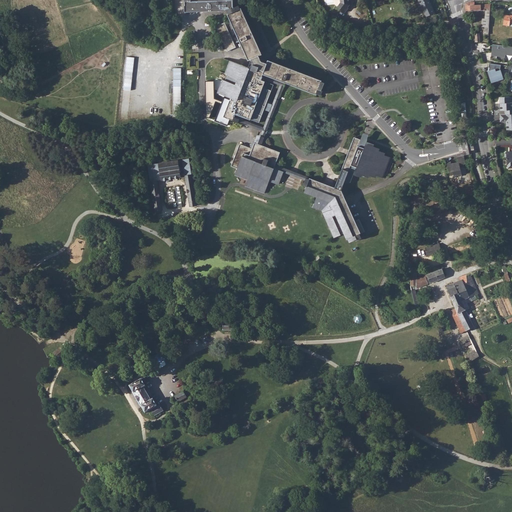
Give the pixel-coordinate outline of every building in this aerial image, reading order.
[(217,92),(224,95),(214,119),(227,125),(230,119),(232,112),(258,122),(271,89),(262,86),(264,80),(260,79),(261,75),(262,73),(321,96),(326,81),(266,58),(265,62),(262,61),(260,60),(259,60),(257,54),(261,52),(239,3),(233,6),(233,0),(184,0),(185,11),(225,9),(247,59),(250,58),(251,62),(249,68),(231,61),(226,73),(236,78),(234,83),(223,79),(217,92)] [(270,46),(249,0),(244,0),(266,49),(261,52),(257,54),(259,60),(260,60),(262,61),(265,62),(266,58),(275,51),(273,49),(270,46)] [(339,0),(340,2),(337,7),(345,12),(348,7),(347,7),(349,4),(348,0),(339,0)] [(418,0),(422,9),(423,8),(424,12),(423,12),(426,17),(435,13),(433,8),(432,8),(430,5),(431,4),(429,0),(418,0)] [(488,33),(490,15),(485,15),(485,19),(482,19),(482,27),(485,27),(484,33),(488,33)] [(511,15),(510,15),(510,16),(505,15),(503,24),(511,25),(511,15)] [(237,47),(226,22),(217,26),(228,51),(237,47)] [(511,55),(511,46),(510,46),(493,44),(491,55),(505,57),(505,54),(511,55)] [(489,67),(489,68),(489,71),(488,71),(491,82),(503,78),(501,70),(500,71),(501,65),(489,63),(489,67)] [(505,109),(505,114),(511,113),(511,101),(510,102),(510,96),(500,97),(500,110),(505,109)] [(511,113),(505,114),(500,114),(501,121),(507,121),(507,123),(507,124),(507,129),(511,129),(511,113)] [(362,139),(355,136),(336,187),(310,177),(310,178),(307,177),(304,184),(307,185),(305,192),(317,196),(313,207),(322,210),(334,237),(345,233),(348,239),(349,238),(350,241),(358,238),(358,239),(362,237),(361,233),(366,231),(360,218),(356,220),(343,189),(345,183),(351,181),(355,174),(363,176),(366,176),(370,176),(370,175),(377,177),(378,175),(386,178),(394,157),(386,154),(386,152),(381,150),(381,148),(375,145),(375,143),(368,140),(368,139),(369,134),(367,133),(364,132),(362,139)] [(253,147),(239,143),(231,165),(238,168),(235,174),(248,179),(245,186),(267,194),(271,181),(280,184),(285,171),(275,167),(275,165),(281,151),(255,142),(253,147)] [(465,167),(463,167),(462,164),(465,164),(463,156),(457,158),(458,162),(451,163),(450,161),(446,162),(447,169),(451,169),(453,177),(467,175),(465,167)] [(191,160),(149,166),(156,214),(164,213),(160,183),(186,178),(191,208),(199,207),(191,160)] [(412,242),(414,249),(424,246),(422,239),(412,242)] [(427,255),(441,251),(439,243),(425,247),(427,255)] [(417,288),(445,277),(442,268),(417,278),(417,267),(410,268),(410,286),(417,286),(417,288)] [(467,303),(477,300),(475,295),(469,282),(471,281),(469,274),(459,278),(460,281),(446,287),(455,309),(450,311),(461,334),(474,327),(465,311),(470,309),(467,303)] [(469,282),(475,295),(478,294),(473,281),(471,281),(469,282)] [(223,330),(235,331),(235,323),(223,323),(223,330)] [(463,348),(472,343),(469,335),(459,340),(463,348)] [(52,354),(57,361),(70,351),(64,344),(52,354)] [(468,363),(479,357),(474,347),(471,348),(472,351),(466,356),(468,363)] [(156,370),(167,364),(164,358),(163,359),(160,353),(155,356),(155,355),(152,357),(156,364),(153,365),(156,370)] [(155,416),(163,411),(160,405),(157,407),(153,399),(151,400),(147,394),(144,388),(145,386),(141,379),(144,378),(141,372),(132,377),(135,383),(129,386),(137,400),(141,407),(145,413),(151,410),(155,416)] [(178,402),(187,397),(184,392),(183,391),(174,396),(178,402)]
